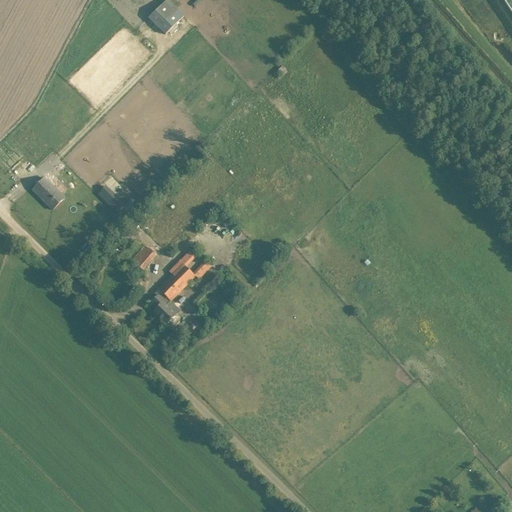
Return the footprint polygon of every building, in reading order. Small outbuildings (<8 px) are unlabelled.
[(511,0),(502,0),(511,15),(511,0)] [(172,7),(154,24),(165,35),(183,17),(172,7)] [(51,185),(45,179),(33,191),(53,210),(64,199),(60,194),(65,189),(56,180),(51,185)] [(98,193),(115,212),(124,204),(106,185),(98,193)] [(219,232),(231,240),(237,231),(225,222),(219,232)] [(145,245),(132,261),(144,271),(157,255),(145,245)] [(161,293),(151,303),(157,309),(153,312),(166,325),(176,315),(167,306),(194,278),(182,266),(159,290),(161,293)]
